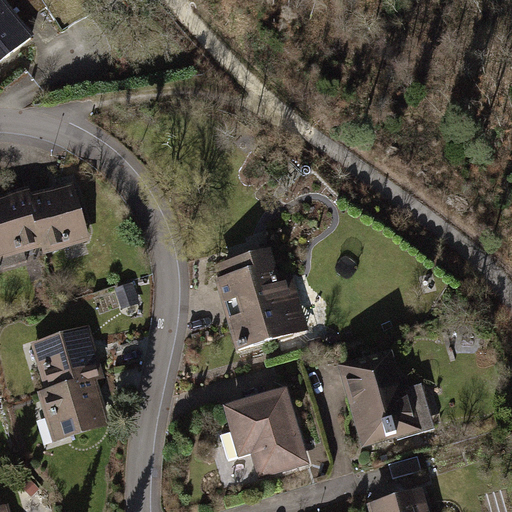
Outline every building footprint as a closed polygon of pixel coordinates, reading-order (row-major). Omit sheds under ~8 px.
[(22,27),(47,7),(62,33),(90,15),(80,0),(0,0),(0,63),(31,39),(22,27)] [(77,194),(31,207),(45,255),(47,262),(93,249),(77,194)] [(29,199),(0,207),(0,267),(45,255),(31,207),(29,199)] [(268,260),(218,275),(243,359),(310,339),(292,281),(276,286),(268,260)] [(135,291),(115,297),(120,316),(140,310),(135,291)] [(31,354),(46,399),(92,384),(100,381),(84,336),(31,354)] [(389,365),(335,381),(358,458),(411,442),(414,450),(434,444),(420,395),(399,401),(389,365)] [(38,402),(54,447),(107,429),(92,384),(46,399),(38,402)] [(307,475),(285,400),(220,419),(234,470),(247,466),(254,490),(307,475)]
